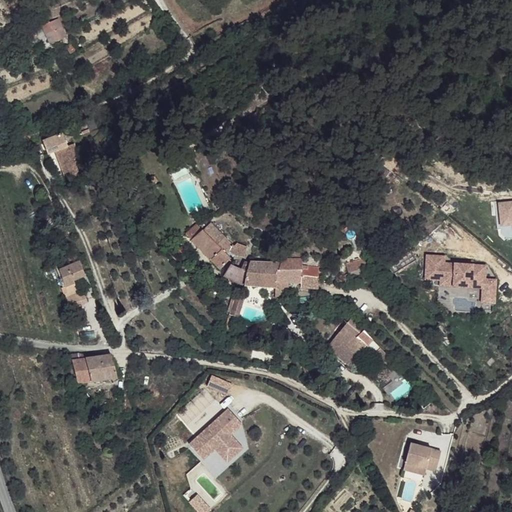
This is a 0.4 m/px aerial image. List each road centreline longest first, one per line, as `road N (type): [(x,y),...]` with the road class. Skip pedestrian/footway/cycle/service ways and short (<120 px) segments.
road 1 (residential): [(0,338),(263,368),(344,415),(454,416),(511,376)]
road 2 (unknown): [(472,401),(379,306),(350,294)]
